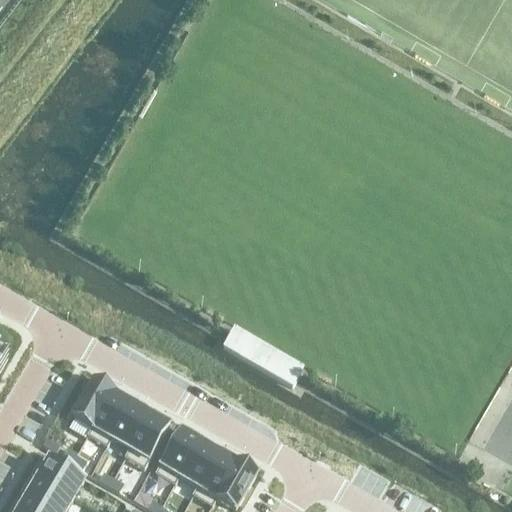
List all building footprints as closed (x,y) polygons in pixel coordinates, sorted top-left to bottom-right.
[(93,386),(73,422),(91,432),(86,441),(87,441),(113,397),(93,386)] [(113,397),(87,441),(106,452),(111,444),(131,408),(113,398),(113,397)] [(131,408),(111,444),(128,454),(123,462),(124,463),(150,419),(131,408)] [(150,419),(124,463),(143,474),(148,466),(169,431),(150,419)] [(180,435),(154,478),(173,490),(199,446),(180,435)] [(199,446),(173,490),(174,490),(178,482),(196,492),(191,500),(192,501),(217,457),(199,446)] [(67,452),(61,462),(71,468),(76,460),(77,458),(67,452)] [(217,457),(192,501),(211,511),(216,503),(236,467),(235,468),(217,457)] [(76,460),(71,468),(81,474),(86,466),(76,460)] [(48,462),(37,481),(73,502),(84,483),(48,462)] [(236,467),(216,503),(230,511),(236,511),(256,479),(236,467)] [(103,476),(98,484),(108,490),(113,482),(103,476)] [(37,481),(26,499),(48,511),(66,511),(73,502),(37,481)] [(113,482),(108,490),(118,496),(123,488),(113,482)] [(48,511),(26,499),(18,511),(48,511)]
